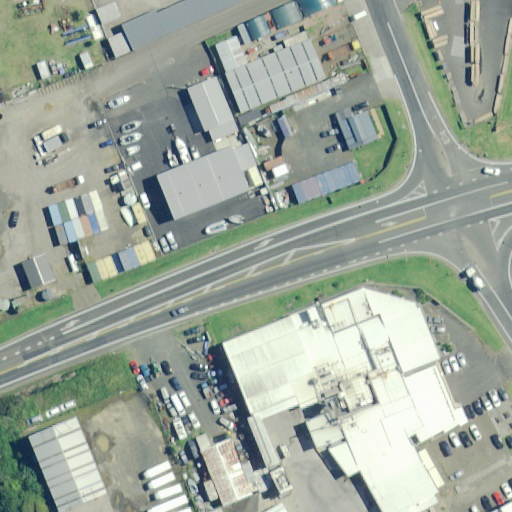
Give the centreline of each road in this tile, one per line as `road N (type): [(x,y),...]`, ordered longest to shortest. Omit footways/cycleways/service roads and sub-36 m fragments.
road 1 (primary): [(456,217),(0,369)]
road 2 (unclassified): [(384,0),(456,217)]
road 3 (tertiary): [(511,323),(467,251),(456,217)]
